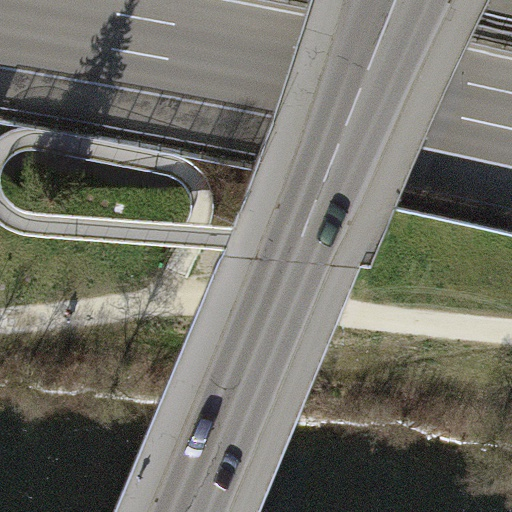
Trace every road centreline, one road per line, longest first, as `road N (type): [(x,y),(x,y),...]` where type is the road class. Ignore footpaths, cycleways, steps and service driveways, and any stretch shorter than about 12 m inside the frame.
road 1 (secondary): [(393,0),(187,511)]
road 2 (motorway): [(0,14),(511,111)]
road 3 (track): [(164,304),(511,326)]
road 4 (track): [(0,320),(164,304)]
